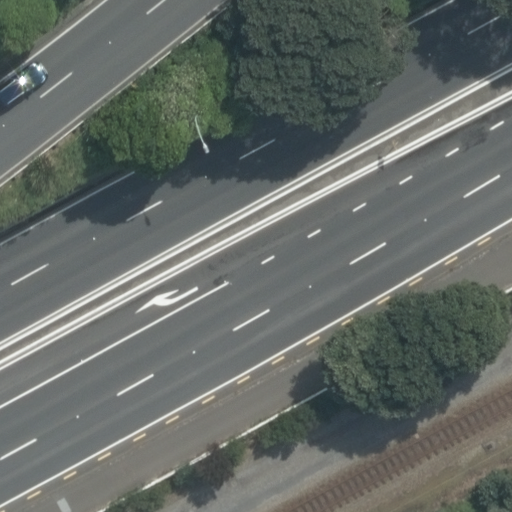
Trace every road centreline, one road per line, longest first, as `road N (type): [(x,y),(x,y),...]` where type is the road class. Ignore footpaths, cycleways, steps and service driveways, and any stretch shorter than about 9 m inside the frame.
road 1 (primary): [(511,147),(0,428)]
road 2 (primary): [(0,292),(511,11)]
road 3 (secondary): [(0,109),(151,0)]
